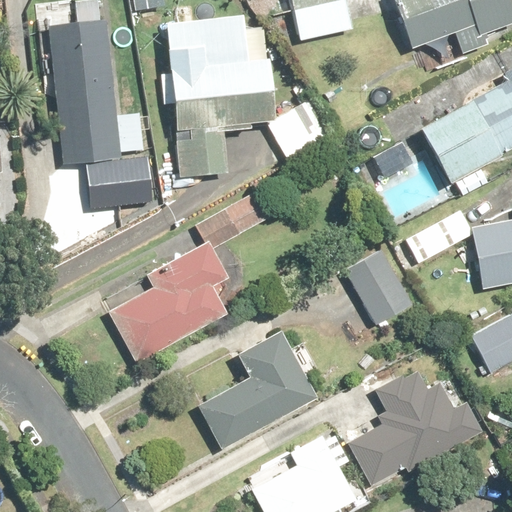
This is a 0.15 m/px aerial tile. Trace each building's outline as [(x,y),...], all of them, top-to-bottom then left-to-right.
[(79,0),(0,0),(0,10),(80,2),(79,0)] [(161,0),(131,0),(134,12),(163,6),(161,0)] [(309,0),(240,0),(251,66),(319,55),(309,0)] [(466,0),(362,0),(352,3),(375,83),(481,53),(466,0)] [(73,35),(8,40),(18,191),(83,186),(73,35)] [(243,141),(233,80),(183,87),(183,73),(136,75),(141,199),(187,197),(186,150),(243,141)] [(501,84),(498,76),(469,90),(473,99),(383,146),(417,209),(511,158),(511,82),(510,79),(501,84)] [(494,307),(490,278),(511,275),(511,218),(480,223),(483,243),(436,248),(444,313),(494,307)] [(348,263),(305,287),(338,346),(381,322),(348,263)] [(120,309),(70,333),(97,387),(193,341),(173,299),(188,292),(177,267),(114,296),(120,309)] [(511,363),(511,312),(511,310),(462,336),(485,378),(511,363)] [(247,357),(204,376),(214,399),(161,425),(183,471),(280,426),(257,379),(247,357)] [(434,373),(377,395),(382,409),(369,413),(373,426),(343,438),(362,483),(465,440),(446,395),(443,397),(434,373)] [(285,454),(292,469),(244,488),(253,511),(330,511),(349,504),(328,454),(324,455),(316,439),(285,454)]
